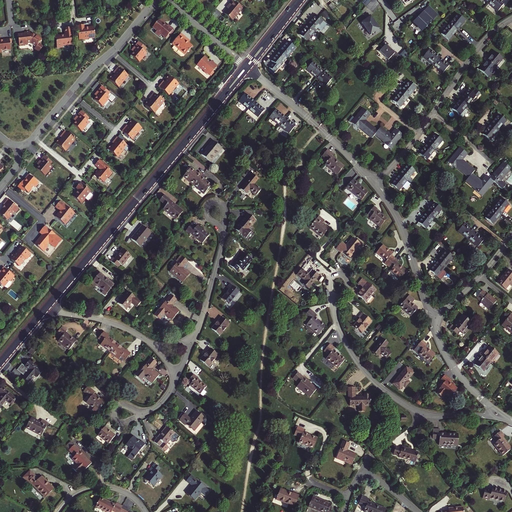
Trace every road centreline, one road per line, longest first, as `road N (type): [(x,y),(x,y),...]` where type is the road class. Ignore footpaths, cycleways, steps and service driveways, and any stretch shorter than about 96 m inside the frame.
road 1 (secondary): [(49,304),(246,67)]
road 2 (residential): [(498,413),(432,415),(402,402),(354,358),(332,306)]
road 3 (residential): [(511,18),(481,43),(374,183)]
road 4 (residential): [(17,144),(33,137),(155,0)]
road 5 (residential): [(246,67),(374,183)]
road 6 (residential): [(374,183),(395,213),(430,318)]
road 7 (residential): [(191,343),(224,228)]
